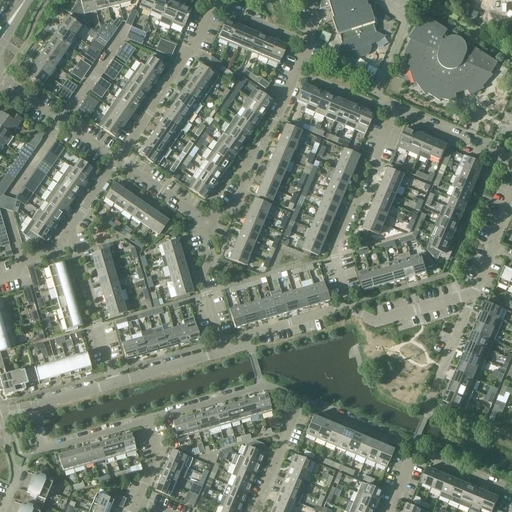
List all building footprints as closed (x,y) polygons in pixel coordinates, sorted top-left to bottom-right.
[(86,19),(84,14),(96,11),(92,0),(78,0),(70,13),(83,23),(86,19)] [(105,0),(92,0),(96,11),(107,8),(105,0)] [(142,0),(139,7),(150,12),(155,0),(142,0)] [(155,0),(150,12),(162,17),(168,0),(155,0)] [(168,0),(162,17),(159,22),(170,27),(173,21),(180,4),(169,0),(168,0)] [(345,52),(354,50),(355,53),(358,55),(360,56),(364,55),(367,53),(369,51),(369,48),(369,45),(378,41),(386,36),(385,36),(384,36),(376,32),(365,0),(322,0),(321,1),(321,3),(320,4),(320,6),(320,8),(320,9),(319,10),(330,7),(341,43),(337,52),(335,52),(335,53),(345,52)] [(511,0),(494,0),(495,1),(498,2),(511,8),(511,0)] [(413,15),(419,7),(412,2),(406,11),(413,15)] [(180,4),(173,21),(184,26),(191,9),(180,4)] [(411,40),(405,54),(408,55),(407,69),(410,70),(414,84),(417,83),(426,95),(428,93),(440,101),(442,99),(456,102),(457,100),(456,93),(468,90),(471,95),(484,88),(483,86),(493,75),(491,73),(498,62),(476,48),(470,56),(467,54),(467,52),(468,50),(468,47),(467,45),(466,43),(465,41),(463,39),(462,38),(460,37),(457,36),(455,36),(453,36),(451,36),(448,37),(446,38),(445,40),(442,38),(448,30),(425,15),(409,38),(411,40)] [(67,16),(60,27),(75,37),(82,27),(67,16)] [(111,20),(107,25),(116,31),(119,26),(114,22),(111,20)] [(226,20),(218,38),(228,43),(236,25),(226,20)] [(107,25),(104,30),(112,36),(116,31),(107,25)] [(228,43),(238,47),(246,29),(236,25),(228,43)] [(60,27),(53,37),(69,47),(75,37),(60,27)] [(131,27),(128,33),(144,39),(146,33),(142,31),(131,27)] [(246,29),(238,47),(248,51),(256,33),(246,29)] [(112,36),(104,30),(100,36),(108,41),(112,36)] [(328,43),(331,35),(322,31),(318,39),(328,43)] [(137,43),(141,45),(144,39),(128,33),(126,38),(137,43)] [(248,51),(258,55),(266,37),(256,33),(248,51)] [(53,37),(46,46),(62,57),(69,47),(53,37)] [(258,55),(268,60),(276,41),(266,37),(258,55)] [(94,40),(91,45),(96,49),(101,52),(104,48),(94,40)] [(268,60),(279,64),(286,46),(276,41),(268,60)] [(46,46),(40,56),(55,67),(62,57),(46,46)] [(40,56),(33,66),(48,77),(55,67),(40,56)] [(151,57),(145,66),(144,66),(159,76),(165,67),(151,57)] [(208,62),(217,68),(220,63),(212,57),(208,62)] [(140,63),(134,72),(139,75),(153,85),(159,76),(144,66),(145,66),(140,63)] [(200,65),(194,74),(212,87),(219,77),(200,65)] [(26,76),(41,87),(48,77),(33,66),(26,76)] [(134,72),(128,81),(146,94),(153,85),(139,75),(134,72)] [(248,77),(258,84),(261,78),(258,76),(256,78),(251,73),(248,77)] [(194,74),(188,83),(206,96),(212,87),(194,74)] [(243,77),(238,85),(235,89),(239,91),(242,87),(241,87),(244,82),(245,83),(247,79),(243,77)] [(266,89),(269,84),(261,78),(258,84),(266,89)] [(128,81),(122,90),(140,102),(146,94),(128,81)] [(188,83),(182,92),(196,102),(200,105),(206,96),(188,83)] [(296,100),(306,104),(307,104),(313,89),(303,84),(296,100)] [(74,92),(69,88),(66,92),(61,88),(55,96),(65,104),(74,92)] [(323,93),(313,89),(307,104),(306,104),(304,109),(314,114),(323,93)] [(122,90),(116,99),(134,111),(140,102),(122,90)] [(258,91),(252,101),(266,111),(273,101),(258,91)] [(190,111),(190,110),(194,113),(200,105),(196,102),(182,92),(176,101),(190,111)] [(333,97),(323,93),(314,114),(324,118),(333,97)] [(333,97),(324,118),(334,122),(343,101),(333,97)] [(242,107),(246,110),(260,119),(266,111),(252,101),(248,98),(242,107)] [(128,120),(134,111),(116,99),(110,108),(128,120)] [(176,101),(169,110),(188,122),(194,113),(190,110),(190,111),(176,101)] [(343,101),(334,122),(344,126),(353,105),(343,101)] [(353,105),(344,126),(354,130),(363,109),(353,105)] [(122,129),(128,120),(110,108),(104,116),(122,129)] [(365,134),(373,114),(363,109),(354,130),(365,134)] [(169,110),(163,118),(182,131),(188,122),(169,110)] [(240,118),(254,128),(260,119),(246,110),(240,118)] [(6,116),(1,112),(0,113),(0,126),(11,135),(22,120),(10,111),(6,116)] [(115,138),(122,129),(104,116),(97,126),(115,138)] [(236,116),(234,118),(229,124),(234,127),(248,137),(254,128),(240,118),(240,119),(236,116)] [(176,140),(182,131),(163,118),(157,127),(176,140)] [(229,124),(223,133),(242,146),(248,137),(234,127),(229,124)] [(302,131),(286,125),(281,135),(297,142),(302,131)] [(0,141),(5,145),(11,135),(0,126),(0,141)] [(169,149),(176,140),(157,127),(151,136),(169,149)] [(409,152),(417,132),(407,128),(398,147),(409,152)] [(42,140),(41,139),(44,135),(40,132),(37,137),(32,133),(24,144),(34,151),(42,140)] [(417,132),(409,152),(419,156),(427,136),(417,132)] [(223,133),(217,142),(235,155),(242,146),(223,133)] [(281,135),(277,145),(293,152),(297,142),(281,135)] [(163,158),(169,149),(151,136),(145,145),(163,158)] [(427,136),(419,156),(429,160),(431,156),(437,140),(427,136)] [(447,145),(437,140),(431,156),(441,160),(447,145)] [(54,142),(49,150),(48,151),(58,158),(64,149),(54,142)] [(217,142),(211,151),(229,164),(235,155),(217,142)] [(145,145),(139,154),(157,167),(163,158),(145,145)] [(277,145),(273,155),(289,162),(293,152),(277,145)] [(359,156),(343,149),(339,159),(355,166),(359,156)] [(48,151),(47,153),(41,162),(51,169),(58,158),(48,151)] [(223,173),(229,164),(211,151),(205,160),(223,173)] [(273,155),(269,165),(285,172),(289,162),(273,155)] [(480,174),(484,164),(465,156),(460,166),(465,168),(480,174)] [(335,169),(351,176),(355,166),(339,159),(335,169)] [(87,179),(89,176),(91,177),(95,172),(94,170),(79,160),(73,169),(87,179)] [(217,182),(223,173),(205,160),(199,169),(217,182)] [(46,176),(50,170),(51,169),(41,162),(36,169),(46,176)] [(269,165),(265,175),(280,182),(285,172),(269,165)] [(81,188),(82,187),(87,179),(73,169),(69,166),(63,175),(81,188)] [(330,179),(331,179),(347,186),(351,176),(335,169),(330,167),(326,177),(331,179),(330,179)] [(384,178),(400,185),(405,175),(389,168),(384,178)] [(475,184),(480,174),(465,168),(460,177),(460,178),(475,184)] [(36,169),(35,171),(29,179),(38,186),(46,176),(36,169)] [(211,191),(217,182),(199,169),(192,178),(211,191)] [(80,194),(83,189),(82,187),(81,188),(63,175),(57,184),(75,196),(78,193),(80,194)] [(265,175),(260,185),(276,191),(280,182),(265,175)] [(471,194),(475,184),(460,178),(460,177),(457,176),(452,186),(456,188),(456,187),(471,194)] [(186,187),(190,190),(204,200),(211,191),(192,178),(186,187)] [(380,188),(396,195),(400,185),(384,178),(380,188)] [(33,194),(37,188),(38,186),(29,179),(23,187),(33,194)] [(331,179),(326,189),(342,196),(347,186),(331,179)] [(57,184),(50,192),(69,205),(75,196),(57,184)] [(105,198),(114,204),(124,190),(115,184),(105,198)] [(256,195),(272,202),(276,191),(260,185),(256,195)] [(23,187),(22,189),(18,194),(28,201),(33,194),(23,187)] [(467,204),(471,194),(456,187),(456,188),(452,197),(467,204)] [(376,198),(392,205),(396,195),(380,188),(376,198)] [(326,189),(322,199),(338,206),(342,196),(326,189)] [(114,204),(123,211),(133,196),(124,190),(114,204)] [(50,192),(44,202),(48,204),(63,214),(69,205),(50,192)] [(18,194),(14,200),(17,200),(15,206),(19,207),(20,203),(25,206),(28,201),(18,194)] [(123,211),(132,217),(142,202),(133,196),(123,211)] [(1,208),(7,210),(11,198),(5,197),(3,203),(1,208)] [(448,207),(463,214),(467,204),(452,197),(448,207)] [(13,212),(15,206),(17,200),(14,200),(11,198),(7,210),(13,212)] [(372,208),(388,215),(392,205),(376,198),(372,208)] [(270,205),(254,199),(250,209),(266,216),(270,205)] [(322,199),(318,209),(334,216),(338,206),(322,199)] [(416,209),(420,211),(424,201),(420,199),(416,209)] [(132,217),(141,223),(150,209),(142,202),(132,217)] [(48,204),(42,213),(57,223),(59,224),(63,218),(61,217),(63,214),(48,204)] [(444,206),(440,215),(444,217),(459,224),(463,214),(448,207),(444,206)] [(368,218),(384,225),(388,215),(372,208),(368,218)] [(141,223),(149,229),(159,215),(150,209),(141,223)] [(250,209),(246,219),(262,226),(266,216),(250,209)] [(318,209),(314,219),(330,226),(334,216),(318,209)] [(38,210),(32,219),(51,232),(57,223),(42,213),(38,210)] [(169,221),(159,215),(149,229),(159,235),(169,221)] [(435,226),(454,234),(459,224),(444,217),(440,215),(435,226)] [(384,225),(368,218),(363,228),(364,229),(362,233),(367,235),(369,231),(379,235),(384,225)] [(32,219),(29,224),(22,233),(26,236),(37,244),(40,239),(44,241),(45,241),(47,241),(50,236),(49,235),(51,232),(32,219)] [(242,229),(258,236),(262,226),(246,219),(242,229)] [(314,219),(310,229),(326,236),(330,226),(314,219)] [(407,229),(411,230),(415,221),(411,219),(407,229)] [(454,234),(435,226),(431,236),(433,236),(450,244),(454,234)] [(238,239),(253,246),(258,236),(242,229),(238,239)] [(310,229),(306,239),(321,246),(326,236),(310,229)] [(369,244),(376,242),(374,235),(367,237),(369,244)] [(446,254),(450,244),(433,236),(427,250),(437,262),(441,252),(446,254)] [(238,239),(233,249),(249,255),(253,246),(238,239)] [(317,256),(321,246),(306,239),(301,249),(317,256)] [(181,251),(178,240),(161,245),(164,256),(181,251)] [(91,254),(94,265),(111,260),(108,249),(91,254)] [(245,266),(249,255),(233,249),(229,259),(245,266)] [(164,256),(167,266),(184,261),(181,251),(164,256)] [(406,279),(416,276),(410,254),(410,252),(399,256),(400,260),(406,279)] [(422,254),(412,256),(412,253),(410,254),(416,276),(427,273),(426,268),(434,266),(424,254),(422,255),(422,254)] [(94,265),(97,275),(114,270),(111,260),(94,265)] [(390,263),(395,282),(406,279),(400,260),(390,263)] [(167,266),(170,277),(187,272),(184,261),(167,266)] [(48,267),(51,278),(67,273),(64,262),(54,265),(53,265),(52,265),(51,265),(50,265),(49,266),(49,267),(48,267)] [(380,266),(385,285),(395,282),(390,263),(380,266)] [(369,269),(375,288),(385,285),(380,266),(369,269)] [(509,288),(510,286),(509,286),(511,279),(511,267),(510,270),(505,268),(498,284),(509,288)] [(375,288),(369,269),(358,272),(364,291),(375,288)] [(97,275),(100,286),(117,281),(114,270),(97,275)] [(170,277),(173,287),(190,282),(187,272),(170,277)] [(51,278),(54,288),(70,283),(67,273),(51,278)] [(100,286),(103,296),(120,291),(117,281),(100,286)] [(173,287),(177,298),(193,293),(190,282),(173,287)] [(329,301),(324,282),(313,285),(318,304),(329,301)] [(54,288),(57,299),(74,294),(70,283),(54,288)] [(313,285),(303,288),(308,307),(318,304),(313,285)] [(34,304),(29,286),(23,288),(28,306),(34,304)] [(303,288),(292,291),(298,310),(308,307),(303,288)] [(106,306),(123,302),(128,300),(125,290),(120,291),(103,296),(106,306)] [(287,313),(282,294),(281,290),(270,293),(271,297),(277,316),(287,313)] [(292,291),(282,294),(287,313),(298,310),(292,291)] [(57,299),(60,309),(77,304),(74,294),(57,299)] [(271,297),(261,300),(266,319),(277,316),(271,297)] [(261,300),(250,303),(256,323),(266,319),(261,300)] [(485,301),(481,311),(498,319),(503,308),(485,301)] [(106,306),(109,317),(126,312),(123,302),(106,306)] [(240,306),(246,326),(256,323),(250,303),(240,306)] [(60,309),(63,319),(80,315),(77,304),(60,309)] [(235,329),(246,326),(240,306),(229,310),(235,329)] [(481,311),(477,321),(499,331),(503,321),(498,319),(481,311)] [(83,325),(80,315),(63,319),(66,330),(65,333),(78,330),(77,327),(83,325)] [(184,325),(189,342),(200,339),(195,322),(194,318),(183,321),(184,325)] [(477,321),(473,331),(495,341),(499,331),(477,321)] [(184,325),(174,328),(179,345),(189,342),(184,325)] [(174,328),(163,331),(168,348),(179,345),(174,328)] [(141,333),(142,337),(143,337),(147,354),(158,351),(153,334),(151,330),(141,333)] [(163,331),(153,334),(158,351),(168,348),(163,331)] [(473,331),(468,341),(490,351),(495,341),(473,331)] [(0,352),(10,349),(7,337),(0,339),(0,352)] [(142,337),(132,340),(137,357),(147,354),(143,337),(142,337)] [(126,360),(137,357),(132,340),(121,344),(126,360)] [(464,351),(486,360),(490,351),(468,341),(464,351)] [(486,360),(464,351),(460,361),(477,368),(477,369),(482,371),(486,360)] [(81,373),(91,370),(89,360),(89,359),(89,358),(89,357),(88,356),(87,355),(86,352),(76,356),(81,373)] [(6,374),(0,354),(0,375),(0,376),(0,375),(0,390),(1,391),(2,391),(3,391),(4,396),(15,393),(9,373),(6,374)] [(76,356),(65,359),(70,376),(81,373),(76,356)] [(65,359),(55,362),(60,379),(70,376),(65,359)] [(473,378),(477,369),(477,368),(460,361),(456,371),(473,378)] [(55,362),(44,365),(50,382),(60,379),(55,362)] [(44,365),(34,368),(37,380),(39,386),(50,382),(44,365)] [(20,370),(9,373),(15,393),(25,390),(24,384),(37,380),(34,368),(20,372),(20,370)] [(452,381),(474,390),(478,380),(473,378),(456,371),(452,381)] [(447,391),(469,400),(474,390),(452,381),(447,391)] [(469,400),(447,391),(443,401),(465,411),(469,400)] [(267,395),(256,398),(261,415),(272,412),(267,395)] [(256,398),(246,401),(251,418),(261,415),(256,398)] [(246,401),(235,404),(240,421),(251,418),(246,401)] [(235,404),(225,407),(230,424),(240,421),(235,404)] [(225,407),(215,410),(220,427),(230,424),(225,407)] [(215,410),(204,413),(209,430),(220,427),(215,410)] [(204,413),(194,416),(199,433),(209,430),(204,413)] [(194,416),(183,419),(188,436),(199,433),(194,416)] [(305,434),(316,438),(324,420),(313,416),(305,434)] [(177,439),(188,436),(183,419),(173,422),(177,439)] [(316,438),(326,443),(333,424),(324,420),(316,438)] [(326,443),(336,447),(343,428),(333,424),(326,443)] [(343,428),(336,447),(346,451),(353,433),(343,428)] [(353,433),(346,451),(356,455),(363,437),(353,433)] [(131,434),(121,437),(125,454),(136,451),(131,434)] [(121,437),(110,440),(115,457),(125,454),(121,437)] [(223,440),(224,442),(225,447),(235,444),(234,437),(223,440)] [(363,437),(356,455),(366,459),(373,441),(363,437)] [(110,440),(100,443),(105,460),(115,457),(110,440)] [(242,456),(260,464),(265,454),(259,451),(262,444),(255,441),(245,444),(246,447),(242,456)] [(373,441),(366,459),(376,464),(383,445),(373,441)] [(100,443),(89,446),(94,463),(105,460),(100,443)] [(383,445),(376,464),(386,468),(394,450),(383,445)] [(89,446),(79,449),(84,466),(94,463),(89,446)] [(79,449),(69,452),(73,469),(84,466),(79,449)] [(172,450),(168,460),(184,467),(189,469),(193,459),(172,450)] [(63,472),(73,469),(69,452),(58,455),(63,472)] [(315,463),(295,455),(290,465),(306,472),(311,474),(315,463)] [(241,456),(240,456),(235,466),(256,474),(260,464),(242,456),(241,456)] [(168,460),(163,470),(179,477),(184,467),(168,460)] [(129,468),(131,474),(142,471),(140,465),(129,468)] [(290,465),(286,475),(302,482),(306,472),(290,465)] [(231,476),(236,477),(252,484),(256,474),(235,466),(231,476)] [(432,488),(439,472),(428,467),(422,483),(432,488)] [(175,487),(179,477),(163,470),(159,480),(175,487)] [(440,491),(442,492),(449,476),(439,472),(432,488),(434,489),(435,491),(438,492),(440,491)] [(34,475),(30,484),(48,492),(54,479),(45,475),(44,477),(39,475),(38,477),(34,475)] [(286,475),(282,485),(298,492),(302,482),(286,475)] [(236,477),(231,476),(227,485),(248,494),(252,484),(236,477)] [(442,492),(440,496),(450,501),(459,480),(449,476),(442,492)] [(171,497),(175,487),(159,480),(155,491),(171,497)] [(459,480),(450,501),(460,505),(468,484),(459,480)] [(382,491),(366,485),(361,483),(357,493),(378,502),(382,491)] [(30,484),(26,493),(31,495),(30,497),(34,498),(34,501),(43,505),(48,492),(30,484)] [(478,488),(468,484),(460,505),(470,509),(478,488)] [(223,495),(227,497),(244,504),(248,494),(227,485),(223,495)] [(282,485),(278,495),(294,502),(298,504),(303,494),(298,492),(282,485)] [(470,509),(476,511),(480,511),(482,509),(488,493),(478,488),(470,509)] [(96,493),(92,504),(109,511),(114,501),(96,493)] [(353,503),(374,511),(378,502),(357,493),(353,503)] [(482,509),(489,511),(492,511),(499,497),(488,493),(482,509)] [(187,504),(194,507),(198,496),(193,494),(191,494),(187,504)] [(278,495),(274,505),(290,511),(294,502),(278,495)] [(420,498),(416,496),(414,501),(414,503),(424,507),(426,503),(420,501),(420,498)] [(126,499),(122,497),(121,497),(117,506),(122,508),(126,499)] [(227,497),(223,507),(234,511),(240,511),(244,504),(227,497)] [(349,511),(373,511),(374,511),(353,503),(349,511)] [(427,511),(407,503),(403,511),(427,511)]
